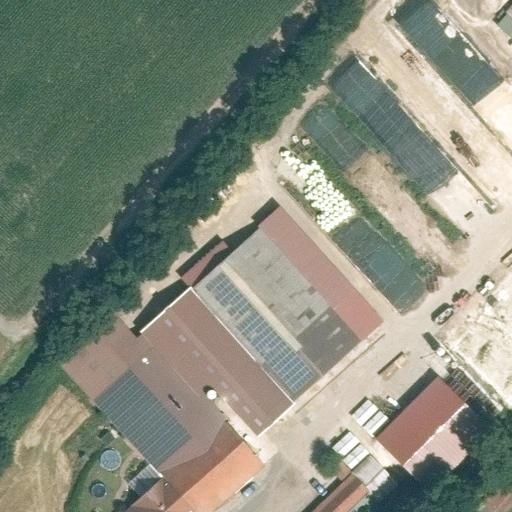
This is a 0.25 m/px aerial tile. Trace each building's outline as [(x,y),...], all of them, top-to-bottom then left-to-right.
[(366,339),(267,229),(199,290),(297,400),(366,339)] [(246,445),(297,400),(199,290),(148,335),(246,445)] [(210,511),(264,465),(246,445),(148,335),(143,340),(118,312),(63,361),(168,478),(130,511),(210,511)] [(379,511),(403,490),(372,458),(314,511),(379,511)] [(511,459),(470,511),(507,511),(511,506),(511,459)]
